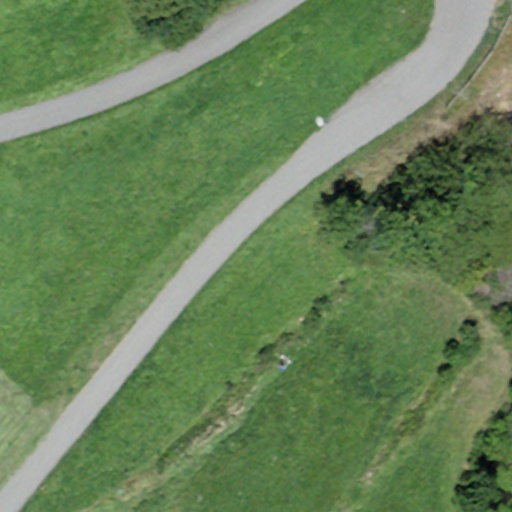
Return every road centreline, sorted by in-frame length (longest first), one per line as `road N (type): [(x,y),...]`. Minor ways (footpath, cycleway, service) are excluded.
road 1 (residential): [(2,511),(171,292),(223,236),(447,46),(463,0)]
road 2 (residential): [(275,0),(175,64),(0,127)]
